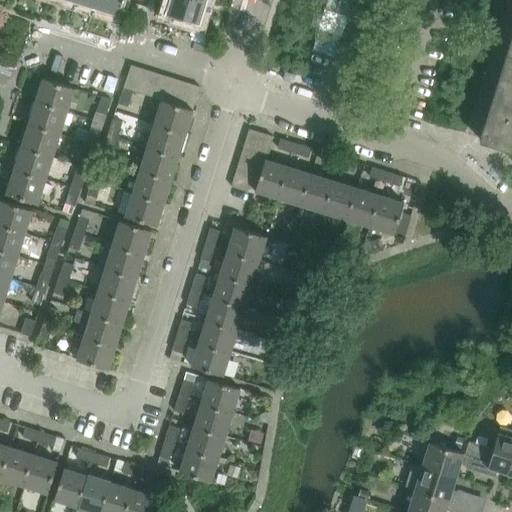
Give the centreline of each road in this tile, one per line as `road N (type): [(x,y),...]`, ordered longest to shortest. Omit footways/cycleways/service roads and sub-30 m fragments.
road 1 (unclassified): [(130,412),(234,79)]
road 2 (residential): [(511,221),(432,157),(269,103),(234,79)]
road 3 (residential): [(234,79),(40,27)]
road 4 (unclassified): [(130,412),(78,412),(0,388)]
